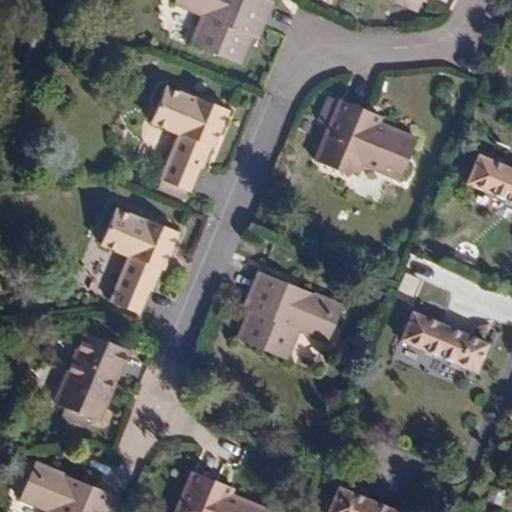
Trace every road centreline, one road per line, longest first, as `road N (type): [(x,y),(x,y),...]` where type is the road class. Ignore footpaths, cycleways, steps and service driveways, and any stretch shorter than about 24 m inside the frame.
road 1 (residential): [(472,0),(464,25),(433,42),(322,54),(302,64),(154,409)]
road 2 (unclassified): [(7,113),(57,0)]
